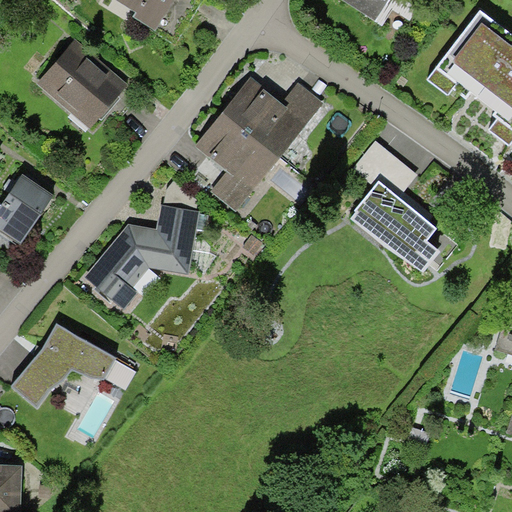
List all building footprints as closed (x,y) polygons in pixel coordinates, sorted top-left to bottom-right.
[(207,0),(107,0),(129,13),(128,19),(178,49),(207,0)] [(336,0),(371,24),(387,0),(336,0)] [(511,45),(475,16),(422,82),(441,97),(446,90),(485,121),(475,134),(502,155),(511,141),(511,45)] [(123,86),(72,40),(36,80),(87,126),(123,86)] [(280,105),(248,79),(189,148),(223,177),(208,194),(231,214),(320,107),(295,87),(280,105)] [(415,176),(371,141),(348,170),(371,189),(346,219),(415,275),(433,253),(422,245),(440,223),(403,192),(415,176)] [(47,198),(15,175),(0,196),(0,236),(13,246),(47,198)] [(125,226),(83,278),(122,312),(140,291),(135,283),(145,273),(187,278),(188,256),(197,213),(158,207),(154,230),(125,226)] [(511,315),(508,314),(497,347),(511,351),(511,401),(500,437),(511,440),(511,315)] [(113,361),(52,328),(39,352),(7,388),(31,409),(65,371),(98,389),(113,361)] [(16,511),(18,467),(0,466),(0,511),(16,511)]
